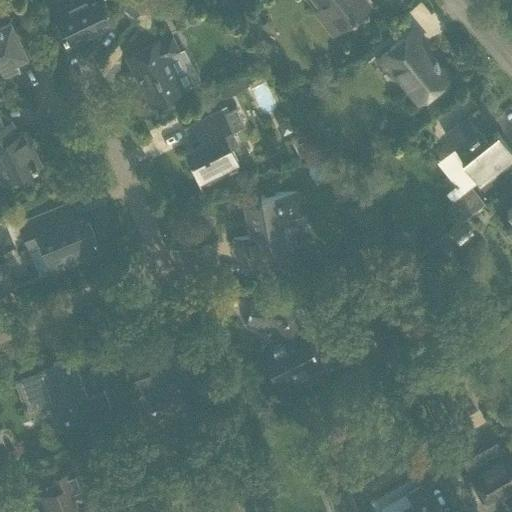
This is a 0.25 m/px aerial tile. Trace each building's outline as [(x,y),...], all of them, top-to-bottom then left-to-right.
[(86,32),(111,20),(107,11),(108,11),(103,1),(102,2),(101,0),(73,0),(75,2),(54,12),(63,32),(61,33),(63,38),(66,37),(69,44),(88,36),(86,32)] [(134,22),(151,0),(129,0),(121,11),(134,22)] [(170,4),(151,0),(134,22),(147,33),(170,4)] [(313,0),(336,28),(337,29),(368,4),(364,0),(313,0)] [(256,17),(255,23),(259,28),(265,29),(269,25),(270,19),(267,14),(261,13),(256,17)] [(0,71),(3,77),(8,74),(9,73),(9,72),(8,70),(16,65),(15,63),(27,57),(10,22),(0,26),(0,71)] [(414,29),(377,58),(384,67),(387,64),(417,101),(447,77),(437,65),(438,64),(434,59),(431,62),(422,50),(427,46),(414,29)] [(135,50),(125,55),(133,70),(149,102),(181,85),(167,58),(177,53),(178,54),(179,54),(168,33),(135,50)] [(243,75),(217,88),(222,99),(248,86),(243,75)] [(190,125),(183,128),(192,147),(184,151),(198,180),(225,167),(233,162),(237,161),(231,148),(238,145),(232,132),(245,126),(235,107),(223,113),(221,108),(189,124),(190,125)] [(468,116),(444,134),(463,157),(460,160),(478,182),(511,154),(511,151),(496,131),(486,138),(468,116)] [(4,124),(0,125),(0,165),(2,164),(10,179),(39,164),(23,131),(10,137),(4,124)] [(483,203),(471,186),(448,204),(461,220),(483,203)] [(236,256),(245,255),(247,268),(295,275),(289,241),(284,242),(280,219),(300,216),(296,190),(259,196),(260,202),(244,205),(249,235),(233,238),(236,256)] [(60,206),(19,222),(30,248),(42,244),(52,268),(96,249),(92,239),(95,238),(93,234),(90,235),(82,216),(75,219),(68,202),(60,206)] [(401,256),(415,245),(396,221),(382,233),(401,256)] [(0,290),(12,286),(4,262),(0,263),(0,290)] [(274,327),(280,343),(260,353),(277,386),(321,364),(291,304),(248,299),(245,323),(274,327)] [(132,380),(143,412),(166,404),(170,414),(202,403),(188,364),(193,362),(184,335),(152,347),(160,370),(132,380)] [(94,418),(96,423),(113,417),(104,392),(87,399),(71,357),(52,364),(53,367),(14,382),(25,411),(48,402),(58,431),(94,418)] [(73,435),(63,439),(66,446),(76,442),(73,435)] [(457,468),(442,440),(428,447),(443,475),(457,468)] [(511,446),(503,452),(496,440),(461,460),(485,504),(511,488),(511,446)] [(437,479),(420,450),(407,457),(423,487),(437,479)] [(34,496),(39,511),(74,511),(68,494),(81,490),(73,468),(42,479),(47,491),(34,496)] [(353,511),(344,486),(326,493),(333,511),(353,511)] [(405,494),(411,505),(398,511),(436,511),(428,496),(425,498),(418,486),(405,494)]
